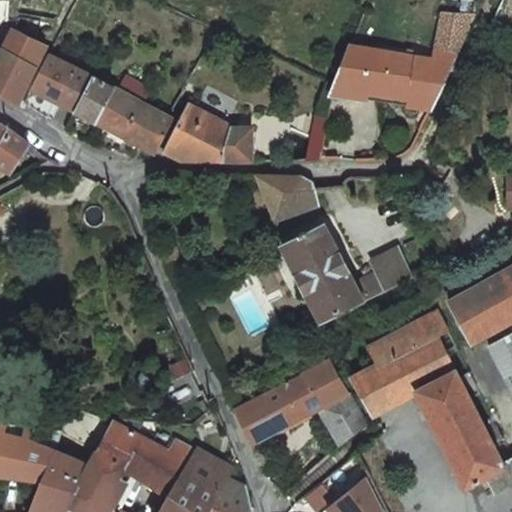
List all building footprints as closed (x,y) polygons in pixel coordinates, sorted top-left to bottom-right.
[(471,26),(476,16),(449,13),(437,47),(459,55),(471,26)] [(0,95),(18,106),(46,46),(10,29),(14,19),(2,19),(0,18),(0,95)] [(338,85),(335,94),(368,100),(370,92),(436,104),(447,81),(456,60),(459,55),(437,47),(433,59),(351,45),(338,85)] [(77,113),(94,79),(49,55),(33,90),(77,113)] [(77,113),(97,123),(113,89),(94,79),(77,113)] [(113,89),(97,123),(124,138),(141,104),(113,89)] [(141,104),(124,138),(156,155),(172,121),(141,104)] [(164,153),(181,163),(224,163),(252,163),(249,130),(234,127),(188,104),(164,153)] [(6,126),(0,122),(0,168),(8,173),(30,144),(26,141),(17,134),(6,126)] [(313,142),(310,161),(319,161),(323,142),(313,142)] [(288,177),(256,176),(276,220),(320,204),(314,177),(307,176),(288,177)] [(318,322),(410,279),(397,251),(370,264),(376,277),(354,287),(325,226),(309,234),(307,232),(299,236),(301,238),(281,247),(318,322)] [(511,269),(448,304),(471,346),(511,324),(511,269)] [(369,345),(379,365),(394,357),(414,395),(461,490),(485,477),(494,495),(511,485),(511,463),(501,469),(434,336),(447,329),(436,309),(369,345)] [(511,333),(488,347),(492,353),(501,369),(511,389),(511,333)] [(349,380),(370,417),(414,395),(394,357),(379,365),(349,380)] [(251,439),(253,446),(317,410),(333,437),(337,443),(339,447),(364,426),(329,365),(320,370),(300,380),(301,383),(238,413),(243,423),(251,439)] [(111,511),(103,508),(119,476),(165,498),(158,511),(251,511),(250,509),(247,498),(244,487),(231,481),(229,467),(172,437),(166,448),(111,419),(90,462),(69,506),(80,511),(111,511)] [(0,478),(2,479),(24,485),(39,490),(48,469),(51,457),(56,448),(29,438),(30,425),(0,422),(0,478)] [(66,511),(69,506),(90,462),(79,457),(67,453),(56,448),(51,457),(48,469),(39,490),(29,511),(66,511)] [(323,511),(380,511),(364,478),(323,511)] [(320,488),(305,501),(314,511),(317,511),(331,501),(320,488)]
